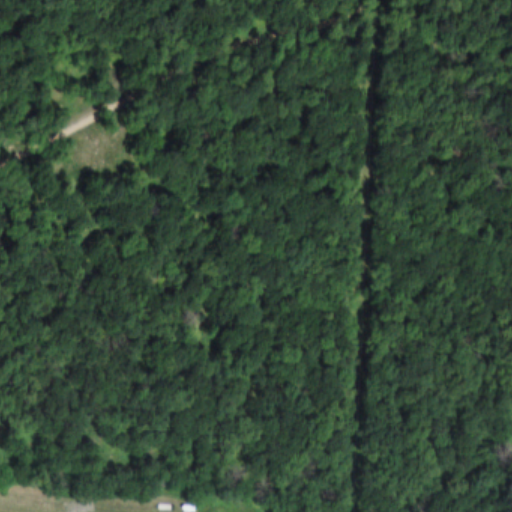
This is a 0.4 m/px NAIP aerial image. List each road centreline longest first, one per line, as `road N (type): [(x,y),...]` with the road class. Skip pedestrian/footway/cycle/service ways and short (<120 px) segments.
road 1 (track): [(129,511),(264,494),(330,463),(352,440),(362,407),(381,63),(362,1)]
road 2 (track): [(0,157),(96,120),(197,58),(362,1)]
